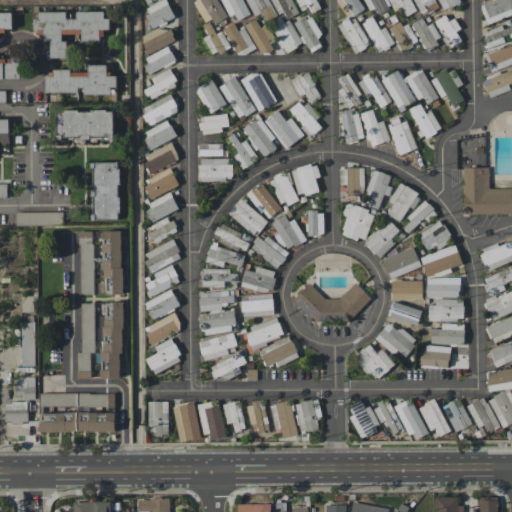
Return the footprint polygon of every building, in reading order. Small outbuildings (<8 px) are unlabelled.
[(153,28),(175,17),(165,0),(162,0),(144,9),(153,28)] [(193,0),(206,22),(212,18),(216,24),(228,17),(217,0),(193,0)] [(235,14),(237,20),(249,15),(242,0),(221,0),(228,17),(235,14)] [(246,0),(253,16),(261,13),(264,20),(275,16),(268,0),(246,0)] [(284,11),(287,18),(298,13),(292,0),(271,0),(277,14),(284,11)] [(305,4),(309,14),(320,9),(316,0),(295,0),(298,6),(305,4)] [(365,8),(360,0),(343,0),(354,15),(365,8)] [(389,8),(383,0),(365,0),(375,16),(389,8)] [(404,17),(415,11),(409,0),(388,0),(394,11),(399,8),(404,17)] [(436,8),(432,0),(413,0),(420,14),(436,8)] [(438,0),(443,10),(462,1),(461,0),(438,0)] [(485,22),(511,15),(511,3),(511,0),(490,0),(480,3),(485,22)] [(62,34),(81,34),(81,41),(100,41),(99,30),(109,30),(109,18),(104,18),(104,11),(76,11),(76,18),(66,18),(66,11),(35,12),(35,29),(43,29),(43,41),(50,41),(50,58),(73,58),(73,43),(62,43),(62,34)] [(0,12),(0,29),(12,30),(12,12),(0,12)] [(321,35),(309,14),(293,23),(309,52),(321,46),(316,37),(321,35)] [(450,48),(461,42),(455,31),(460,29),(454,18),(448,21),(445,15),(435,21),(450,48)] [(284,52),(301,45),(289,16),(272,23),(284,52)] [(386,27),(379,30),(373,17),(363,21),(377,53),(394,45),(386,27)] [(426,26),(422,18),(412,22),(424,51),(441,44),(432,23),(426,26)] [(351,24),(348,19),(338,24),(353,54),(369,45),(358,21),(351,24)] [(261,53),(273,47),(259,21),(247,27),(261,53)] [(402,26),(399,21),(389,27),(402,51),(418,42),(408,23),(402,26)] [(216,33),(210,22),(203,26),(207,35),(203,36),(212,55),(230,47),(222,30),(216,33)] [(245,27),(237,30),(234,24),(224,28),(236,57),(254,49),(245,27)] [(511,38),(511,25),(503,29),(501,25),(482,33),(488,48),(511,38)] [(175,41),(169,26),(141,37),(147,53),(175,41)] [(511,64),(511,45),(485,52),(490,70),(511,64)] [(175,61),(168,46),(143,58),(150,72),(175,61)] [(0,78),(20,78),(19,56),(0,56),(0,78)] [(45,93),(81,93),(81,94),(111,94),(110,87),(116,87),(116,76),(106,76),(106,64),(87,65),(88,70),(53,71),(53,76),(45,76),(45,93)] [(446,95),(452,106),(463,100),(456,87),(462,84),(453,67),(430,79),(441,98),(446,95)] [(150,76),(153,84),(143,89),(147,99),(177,87),(169,68),(150,76)] [(422,97),(426,104),(437,98),(422,68),(405,77),(416,99),(422,97)] [(489,98),(509,89),(507,85),(511,82),(511,69),(482,82),(489,98)] [(381,79),(398,110),(415,101),(398,70),(381,79)] [(258,71),(241,80),(258,111),(274,102),(258,71)] [(304,93),(310,104),(321,98),(307,71),(290,80),(299,97),(304,93)] [(289,84),(282,73),(267,81),(282,107),(293,101),(284,87),(289,84)] [(337,91),(349,109),(363,100),(346,73),(337,79),(342,87),(337,91)] [(358,81),(367,101),(380,95),(371,75),(358,81)] [(194,85),(209,113),(225,104),(211,76),(194,85)] [(254,109),(235,76),(219,86),(238,119),(254,109)] [(178,111),(170,94),(140,108),(148,126),(178,111)] [(321,128),(315,120),(319,117),(305,99),(290,111),(310,136),(321,128)] [(430,110),(425,113),(419,103),(408,109),(424,138),(441,128),(430,110)] [(383,120),(376,122),(372,109),(361,113),(371,146),(389,140),(383,120)] [(112,110),(56,110),(56,139),(112,139),(112,110)] [(290,117),(285,121),(277,110),(265,119),(287,148),(303,135),(290,117)] [(344,142),(362,139),(359,111),(341,114),(344,142)] [(229,129),(226,113),(199,118),(202,134),(229,129)] [(243,128),(262,158),(276,148),(271,140),(274,139),(260,117),(243,128)] [(0,149),(9,149),(9,119),(0,119),(0,149)] [(150,148),(176,136),(168,120),(143,132),(150,148)] [(416,148),(406,121),(389,127),(399,155),(416,148)] [(224,139),(243,169),(258,159),(245,139),(240,143),(233,133),(224,139)] [(150,173),(179,161),(171,143),(142,155),(150,173)] [(198,144),(199,156),(223,155),(222,143),(198,144)] [(232,158),(199,158),(199,181),(232,181),(232,158)] [(119,162),(92,162),(92,219),(119,218),(119,162)] [(290,170),(298,196),(318,190),(315,178),(320,177),(316,162),(290,170)] [(363,167),(339,168),(340,184),(346,184),(347,193),(364,192),(363,167)] [(463,214),(511,213),(511,187),(488,188),(488,167),(463,168),(463,214)] [(390,176),(374,169),(361,202),(379,210),(389,186),(386,185),(390,176)] [(142,182),(149,198),(178,186),(172,170),(142,182)] [(281,207),(297,200),(285,172),(269,179),(281,207)] [(401,223),(419,194),(399,182),(387,202),(392,205),(386,214),(401,223)] [(281,208),(261,183),(246,194),(266,220),(281,208)] [(152,222),(178,209),(170,192),(144,205),(152,222)] [(227,213),(254,236),(267,222),(240,198),(227,213)] [(400,225),(410,235),(435,212),(426,201),(400,225)] [(365,241),(373,211),(346,204),(342,215),(346,216),(341,234),(365,241)] [(307,235),(323,235),(323,211),(307,211),(307,235)] [(288,222),(284,215),(270,223),(286,251),(305,239),(293,219),(288,222)] [(155,229),(148,233),(153,243),(176,232),(168,216),(152,224),(155,229)] [(364,243),(378,258),(394,243),(390,239),(399,230),(389,220),(364,243)] [(418,232),(425,250),(441,244),(450,240),(443,221),(418,232)] [(102,231),(103,294),(122,294),(121,230),(102,231)] [(250,247),(276,268),(288,253),(267,236),(262,241),(258,237),(250,247)] [(146,253),(149,259),(144,261),(150,273),(181,257),(172,239),(146,253)] [(479,250),(487,269),(511,258),(511,240),(499,245),(497,242),(479,250)] [(224,261),(240,266),(244,254),(210,244),(205,261),(223,267),(224,261)] [(421,266),(413,246),(382,259),(390,278),(421,266)] [(422,263),(426,275),(462,265),(458,252),(422,263)] [(150,296),(172,286),(169,279),(177,275),(171,264),(153,273),(155,278),(144,284),(150,296)] [(240,285),(270,294),(276,272),(255,266),(254,271),(245,269),(240,285)] [(506,289),(504,282),(511,279),(511,267),(483,277),(489,295),(506,289)] [(201,287),(227,287),(227,282),(236,282),(236,270),(201,269),(201,287)] [(463,296),(462,276),(430,277),(431,297),(463,296)] [(421,300),(422,280),(391,280),(391,300),(421,300)] [(371,298),(354,281),(331,304),(309,283),(294,298),(324,327),(333,318),(338,324),(344,319),(347,322),(371,298)] [(179,307),(172,289),(144,302),(152,319),(179,307)] [(234,303),(233,292),(199,293),(199,311),(221,310),(221,304),(234,303)] [(241,316),(273,315),(272,294),(249,294),(249,300),(241,301),(241,316)] [(429,300),(428,320),(463,321),(463,301),(429,300)] [(418,327),(422,315),(416,313),(418,306),(405,301),(403,308),(392,304),(386,321),(407,328),(409,323),(418,327)] [(121,377),(122,302),(103,302),(103,377),(121,377)] [(81,303),(81,353),(77,353),(77,378),(91,378),(90,364),(103,363),(102,303),(81,303)] [(235,329),(234,310),(199,313),(201,333),(235,329)] [(172,313),(142,328),(151,344),(180,329),(172,313)] [(511,334),(511,315),(486,326),(493,342),(511,334)] [(244,330),(252,351),(266,345),(264,341),(283,334),(277,318),(244,330)] [(21,321),(20,366),(34,366),(34,322),(21,321)] [(406,356),(416,341),(388,321),(374,340),(394,354),(397,350),(406,356)] [(431,328),(431,343),(463,344),(464,323),(441,323),(441,329),(431,328)] [(227,354),(226,348),(236,346),(233,332),(199,341),(204,360),(227,354)] [(277,366),(298,357),(290,336),(258,349),(265,366),(276,362),(277,366)] [(157,353),(146,358),(152,373),(181,361),(172,338),(154,345),(157,353)] [(511,340),(489,349),(495,366),(511,360),(511,340)] [(381,348),(376,352),(369,344),(354,357),(375,381),(394,364),(381,348)] [(420,346),(420,366),(449,366),(450,347),(420,346)] [(214,379),(224,374),(226,379),(241,372),(238,367),(246,363),(240,352),(208,367),(214,379)] [(34,376),(15,377),(15,398),(35,398),(34,376)] [(487,400),(501,427),(511,421),(511,395),(509,389),(487,400)] [(499,426),(484,396),(467,405),(483,434),(499,426)] [(406,435),(414,432),(416,438),(426,434),(412,398),(394,405),(406,435)] [(429,431),(435,429),(438,436),(449,432),(436,399),(419,406),(429,431)] [(453,432),(470,425),(460,399),(443,405),(453,432)] [(206,441),(226,436),(216,400),(197,404),(206,441)] [(222,404),(227,423),(233,422),(235,431),(246,429),(239,400),(222,404)] [(361,439),(381,426),(368,405),(365,408),(361,400),(350,407),(354,413),(348,417),(361,439)] [(388,400),(373,406),(380,423),(386,420),(392,435),(402,431),(388,400)] [(167,401),(148,401),(148,427),(154,427),(154,435),(168,434),(167,401)] [(268,432),(265,401),(248,403),(251,434),(268,432)] [(270,404),(275,429),(281,428),(282,438),(296,435),(290,401),(270,404)] [(27,422),(26,402),(4,402),(5,422),(27,422)] [(172,406),(179,442),(200,438),(194,402),(172,406)] [(115,431),(114,412),(39,413),(40,432),(115,431)] [(459,511),(459,497),(435,497),(434,511),(459,511)] [(480,497),(479,511),(497,511),(498,497),(480,497)] [(169,511),(169,498),(137,498),(137,511),(169,511)] [(111,511),(111,502),(73,501),(72,511),(111,511)] [(388,511),(389,509),(354,502),(352,511),(388,511)] [(270,511),(271,504),(238,503),(237,511),(270,511)]
